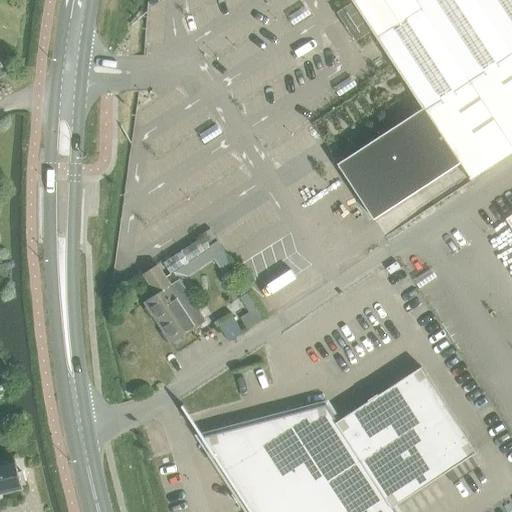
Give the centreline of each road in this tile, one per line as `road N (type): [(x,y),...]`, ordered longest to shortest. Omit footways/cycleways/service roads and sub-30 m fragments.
road 1 (unclassified): [(81,436),(140,413),(511,168)]
road 2 (primary): [(69,83),(53,121),(51,167),(50,242),(62,285)]
road 3 (primary): [(62,285),(71,248),(69,83)]
road 4 (primary): [(81,436),(62,285)]
